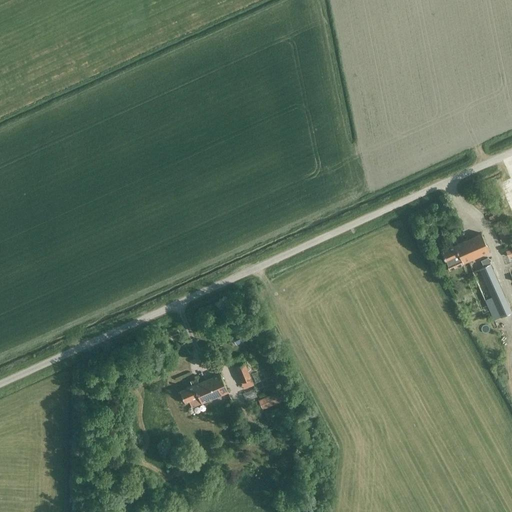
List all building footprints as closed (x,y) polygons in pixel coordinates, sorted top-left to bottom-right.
[(449,268),(489,251),(480,232),(441,250),(449,268)] [(511,310),(506,300),(490,264),(473,272),(494,318),(511,310)] [(243,329),(231,335),(236,344),(247,338),(243,329)] [(232,357),(244,387),(253,384),(241,354),(232,357)] [(202,402),(227,390),(219,371),(179,389),(185,400),(198,394),(202,402)] [(285,398),(281,389),(258,399),(262,408),(285,398)]
